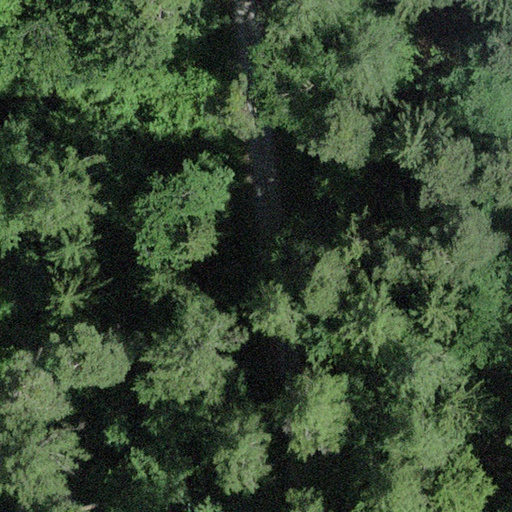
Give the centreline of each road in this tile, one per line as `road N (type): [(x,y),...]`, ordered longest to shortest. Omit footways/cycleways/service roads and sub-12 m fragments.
road 1 (track): [(305,511),(260,260),(227,0)]
road 2 (track): [(0,417),(93,511)]
